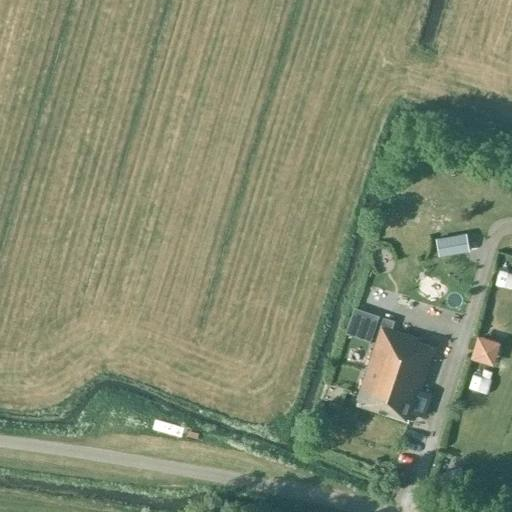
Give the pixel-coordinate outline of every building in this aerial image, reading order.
[(436,238),(439,256),(462,252),(459,234),(436,238)] [(441,304),(467,308),(468,296),(443,293),(441,304)] [(369,341),(373,328),(349,321),(345,333),(369,341)] [(421,341),(385,328),(357,404),(408,423),(413,407),(426,411),(433,390),(421,386),(434,348),(420,343),(421,341)] [(346,389),(329,384),(322,405),(339,411),(346,389)] [(151,437),(140,436),(142,424),(110,419),(109,430),(120,432),(119,444),(149,449),(151,437)]
